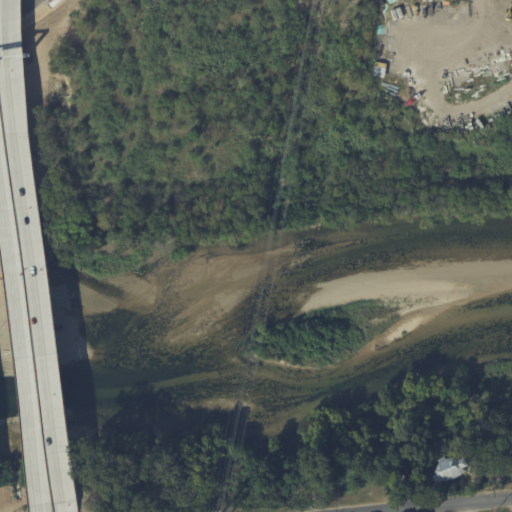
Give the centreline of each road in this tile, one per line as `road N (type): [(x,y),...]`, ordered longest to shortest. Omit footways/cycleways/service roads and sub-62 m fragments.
road 1 (motorway): [(39,504),(0,181)]
road 2 (secondary): [(65,504),(24,214)]
road 3 (secondary): [(24,214),(6,61)]
road 4 (residential): [(511,495),(377,511)]
